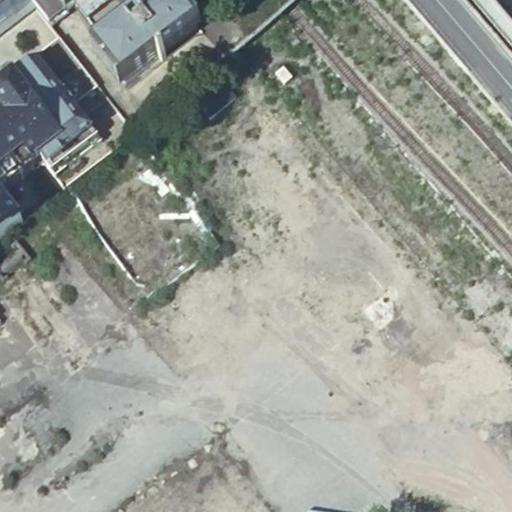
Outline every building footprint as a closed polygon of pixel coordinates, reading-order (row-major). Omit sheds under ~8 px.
[(0,0),(0,33),(32,9),(24,0),(0,0)] [(45,26),(71,6),(79,0),(24,0),(32,9),(45,26)] [(122,89),(195,33),(169,0),(162,0),(131,25),(111,0),(79,0),(71,6),(103,47),(94,54),(122,89)] [(71,108),(95,90),(56,40),(28,62),(31,66),(66,111),(71,108)] [(0,201),(1,201),(0,200),(0,181),(1,182),(22,165),(23,154),(33,156),(41,166),(57,187),(81,168),(76,162),(99,144),(71,108),(66,111),(31,66),(0,90),(0,201)] [(223,149),(374,333),(403,310),(252,126),(223,149)] [(35,167),(41,166),(33,156),(23,154),(22,165),(1,182),(0,181),(0,197),(1,195),(4,195),(36,170),(35,167)] [(0,201),(0,247),(10,239),(23,228),(1,201),(0,201)] [(11,241),(10,239),(0,247),(0,269),(24,252),(15,239),(11,241)] [(389,365),(424,335),(405,313),(370,344),(389,365)] [(461,372),(443,392),(468,414),(486,394),(461,372)]
